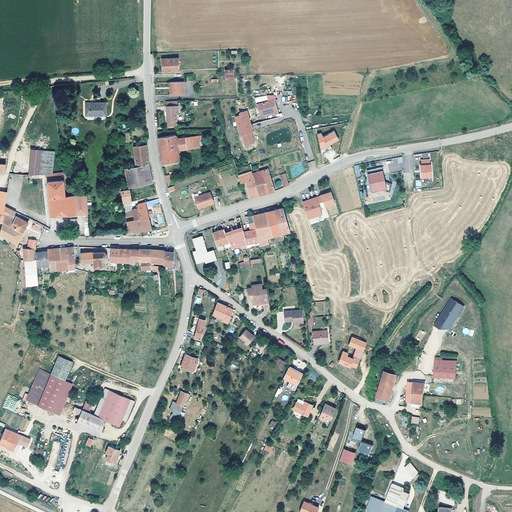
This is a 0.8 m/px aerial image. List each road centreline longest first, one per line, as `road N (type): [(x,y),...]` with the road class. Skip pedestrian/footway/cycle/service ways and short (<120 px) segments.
road 1 (residential): [(189,277),(343,391),(382,410),(415,456),(484,487),(511,490)]
road 2 (tertiary): [(511,126),(359,155),(277,195),(174,230)]
road 3 (tertiary): [(189,277),(177,345),(108,511)]
road 4 (residential): [(146,73),(158,180),(174,230)]
road 5 (track): [(156,394),(31,337)]
road 6 (residential): [(178,239),(44,241)]
